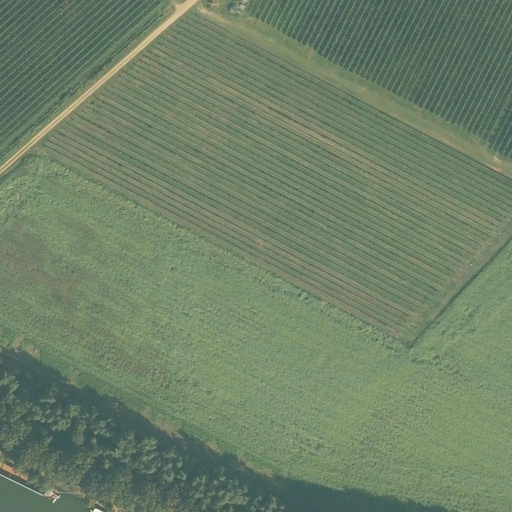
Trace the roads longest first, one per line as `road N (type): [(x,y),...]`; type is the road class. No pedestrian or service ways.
road 1 (unclassified): [(193,0),(0,172)]
road 2 (unclassified): [(140,511),(0,442)]
